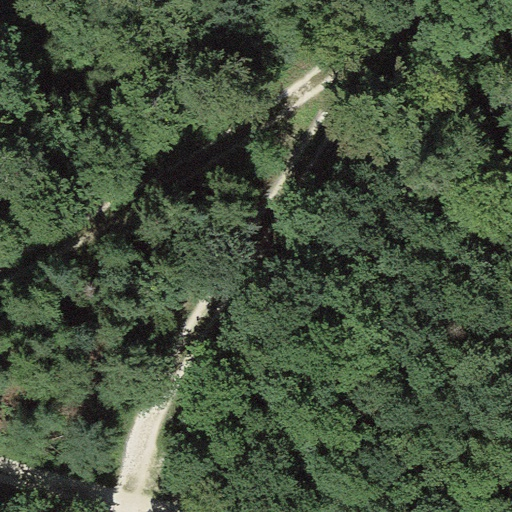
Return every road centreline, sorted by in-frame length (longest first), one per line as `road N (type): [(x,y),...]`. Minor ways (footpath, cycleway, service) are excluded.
road 1 (track): [(425,0),(197,338),(148,437),(126,511)]
road 2 (track): [(409,26),(82,240),(0,277)]
road 3 (track): [(0,471),(147,511)]
